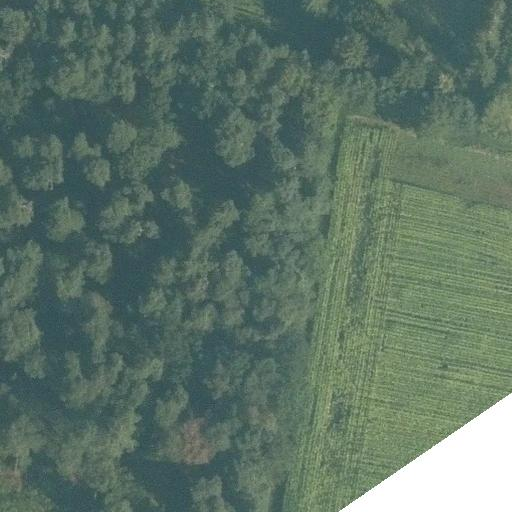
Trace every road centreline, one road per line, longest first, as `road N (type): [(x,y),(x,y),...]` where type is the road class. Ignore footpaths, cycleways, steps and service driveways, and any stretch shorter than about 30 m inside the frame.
road 1 (track): [(0,55),(342,105)]
road 2 (track): [(342,105),(511,148)]
